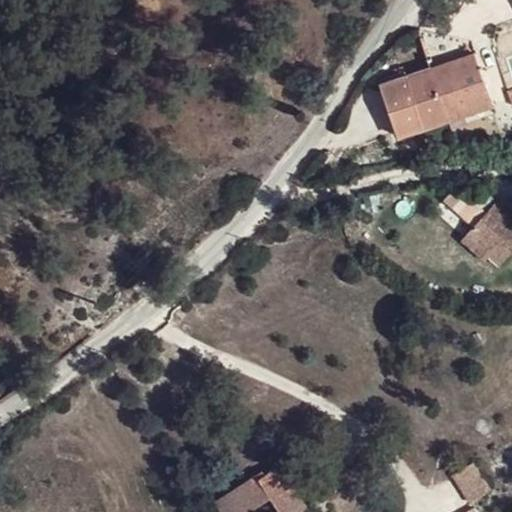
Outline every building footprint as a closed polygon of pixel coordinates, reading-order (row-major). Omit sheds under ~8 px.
[(476,54),(427,67),(444,121),(493,104),(476,54)] [(444,121),(427,67),(381,85),(397,134),(444,121)] [(446,202),(457,210),(471,194),(461,186),(446,202)] [(494,212),(471,194),(457,210),(480,227),(494,212)] [(511,258),(511,202),(507,197),(494,212),(480,227),(478,229),(502,250),(511,259),(511,258)] [(502,250),(478,229),(473,234),(496,256),(502,250)] [(475,458),(454,472),(472,502),(494,488),(475,458)] [(262,476),(258,469),(212,498),(221,511),(252,511),(252,510),(271,499),(280,511),(307,511),(305,508),(301,504),(296,507),(284,490),(296,483),(282,462),(262,476)] [(312,504),(296,483),(284,490),(296,507),(301,504),(305,508),(312,504)]
